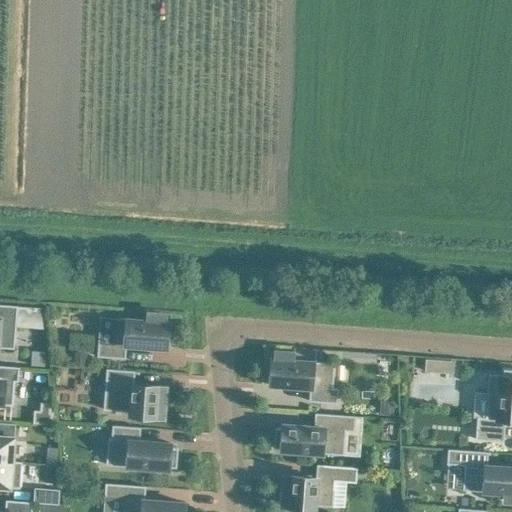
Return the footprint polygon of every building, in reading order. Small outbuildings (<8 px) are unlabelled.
[(0,347),(14,348),(16,321),(18,306),(0,304),(0,347)] [(166,321),(166,319),(166,314),(148,313),(147,320),(116,318),(114,343),(99,342),(98,356),(125,358),(126,345),(167,348),(169,322),(166,321)] [(310,401),(337,403),(338,388),(333,388),(334,363),(314,362),(314,361),(294,360),(294,353),(276,351),(275,358),(272,358),(270,384),(311,387),(310,401)] [(74,353),(73,365),(86,366),(86,353),(74,353)] [(454,373),(455,361),(427,359),(426,371),(454,373)] [(0,404),(13,405),(15,381),(18,381),(19,367),(0,365),(0,404)] [(503,375),(500,375),(489,374),(486,417),(478,417),(476,439),(504,441),(505,419),(511,419),(511,368),(504,368),(503,375)] [(156,416),(159,386),(134,384),(135,371),(107,369),(104,409),(130,411),(130,414),(156,416)] [(380,402),(380,415),(393,416),(394,402),(380,402)] [(276,427),(275,446),(282,446),(281,450),(342,455),(344,430),(354,430),(355,416),(316,413),(315,426),(283,424),(283,427),(276,427)] [(0,422),(0,435),(15,437),(16,423),(0,422)] [(24,425),(23,439),(48,440),(49,427),(24,425)] [(171,443),(140,440),(140,427),(113,425),(112,438),(109,438),(107,464),(169,469),(169,465),(176,466),(178,447),(171,446),(171,443)] [(0,461),(13,462),(13,461),(15,437),(0,435),(0,461)] [(503,500),(511,500),(511,466),(487,465),(488,452),(449,449),(447,463),(467,465),(465,490),(504,493),(503,500)] [(22,462),(13,461),(13,462),(0,461),(0,486),(20,488),(22,462)] [(317,478),(292,476),(289,506),(316,508),(316,505),(333,506),(335,480),(356,482),(357,468),(318,464),(317,478)] [(184,511),(185,502),(145,499),(146,486),(106,483),(105,498),(120,499),(119,511),(184,511)] [(35,487),(35,501),(60,502),(60,489),(35,487)] [(0,511),(32,511),(33,502),(6,500),(5,511),(0,511)]
